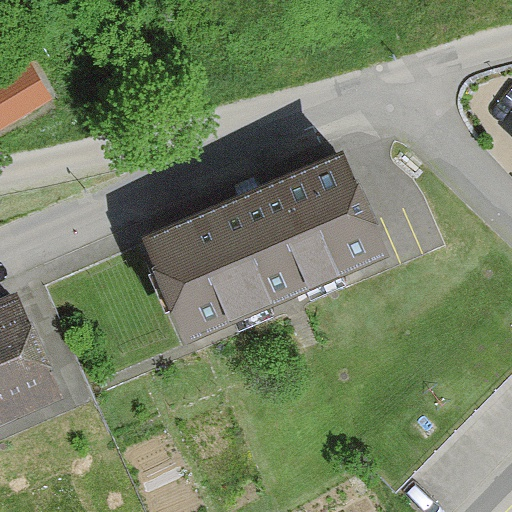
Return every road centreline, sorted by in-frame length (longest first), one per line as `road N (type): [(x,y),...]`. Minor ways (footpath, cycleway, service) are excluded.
road 1 (residential): [(388,96),(0,263)]
road 2 (residential): [(511,215),(388,96)]
road 3 (residential): [(388,96),(511,60)]
